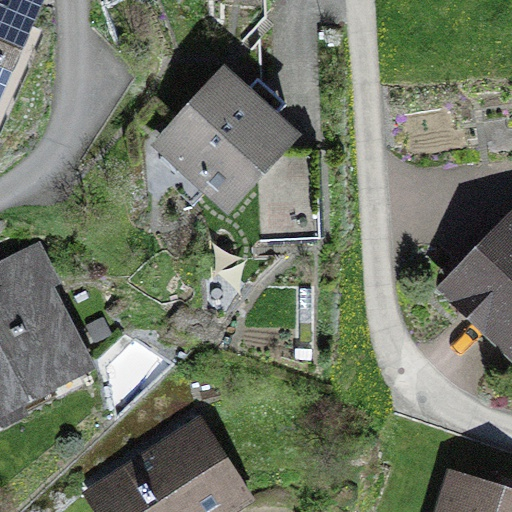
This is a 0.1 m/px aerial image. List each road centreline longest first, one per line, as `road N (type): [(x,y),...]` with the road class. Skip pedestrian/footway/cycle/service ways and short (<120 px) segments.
road 1 (residential): [(359,0),(378,312),(419,390),(450,411),(511,430)]
road 2 (residential): [(50,0),(55,104),(28,162),(0,183)]
